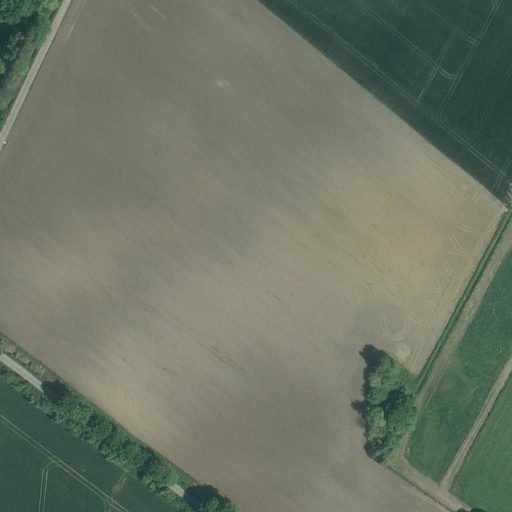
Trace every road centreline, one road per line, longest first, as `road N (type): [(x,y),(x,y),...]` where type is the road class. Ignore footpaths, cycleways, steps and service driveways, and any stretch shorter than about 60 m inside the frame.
road 1 (unclassified): [(207,511),(0,353)]
road 2 (unclassified): [(0,145),(68,0)]
